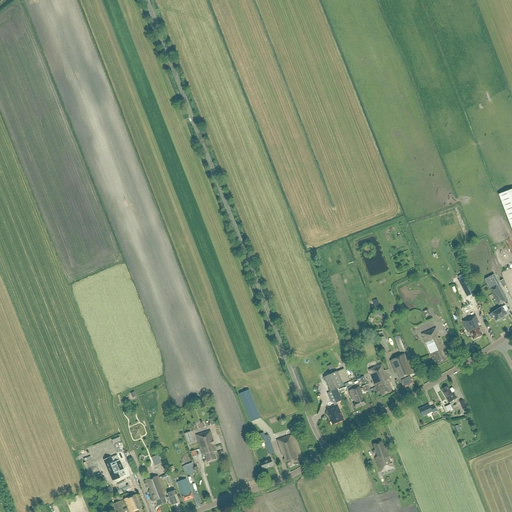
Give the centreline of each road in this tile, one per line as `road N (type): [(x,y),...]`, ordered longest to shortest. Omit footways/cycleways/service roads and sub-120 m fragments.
road 1 (unclassified): [(327,452),(146,0)]
road 2 (tertiary): [(327,452),(498,343)]
road 3 (tertiary): [(195,511),(291,475),(327,452)]
